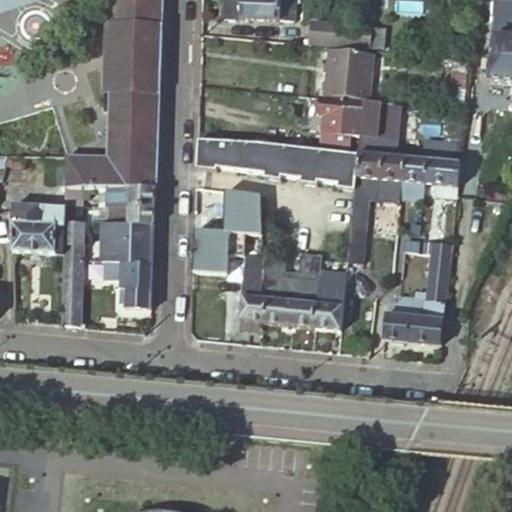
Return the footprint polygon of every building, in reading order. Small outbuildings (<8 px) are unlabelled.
[(163,0),(113,0),(113,26),(106,26),(104,94),(110,94),(108,161),(67,159),(67,160),(66,187),(82,188),(107,189),(127,189),(156,190),(163,0)] [(225,0),(225,21),(295,22),(295,0),(225,0)] [(511,2),(497,1),(486,0),(477,0),(476,13),(478,13),(478,17),(491,18),(492,14),(495,15),(487,82),(511,85),(511,2)] [(310,44),(371,48),(373,28),(312,23),(310,44)] [(325,97),(369,100),(373,54),(329,50),(325,97)] [(465,112),(470,62),(455,60),(449,111),(465,112)] [(365,103),(321,99),(319,117),(324,117),(322,134),(361,138),(363,120),(365,103)] [(382,104),(365,103),(363,120),(374,121),(374,117),(379,117),(379,121),(381,122),(382,104)] [(361,138),(379,139),(381,122),(379,121),(379,117),(374,117),(374,121),(363,120),(361,138)] [(399,141),(379,139),(361,138),(359,154),(398,157),(399,141)] [(261,145),(201,142),(200,167),(290,172),(292,148),(261,145)] [(292,148),(290,172),(290,176),(325,179),(328,152),(292,148)] [(323,201),(354,203),(359,156),(328,152),(325,179),(323,201)] [(402,183),(404,157),(398,157),(359,154),(359,156),(354,203),(349,259),(348,263),(348,265),(362,266),(368,202),(370,180),(378,180),(402,183)] [(425,185),(427,159),(404,157),(402,183),(403,183),(425,185)] [(458,188),(461,162),(427,159),(425,185),(433,185),(458,188)] [(66,187),(67,160),(48,160),(47,187),(66,188),(66,187)] [(370,180),(368,202),(376,203),(378,180),(370,180)] [(425,185),(403,183),(402,194),(425,196),(425,185)] [(457,201),(458,188),(433,185),(432,198),(457,201)] [(82,188),(66,187),(66,188),(66,207),(81,207),(82,188)] [(107,189),(82,188),(81,207),(107,208),(107,189)] [(126,209),(127,189),(107,189),(107,208),(109,208),(126,209)] [(156,210),(156,190),(127,189),(126,209),(156,210)] [(195,230),(193,272),(227,274),(229,233),(263,235),(260,196),(225,191),(225,232),(195,230)] [(66,207),(65,212),(65,226),(81,226),(81,207),(66,207)] [(81,207),(81,226),(84,227),(104,227),(109,227),(109,208),(107,208),(81,207)] [(12,220),(12,255),(57,256),(57,230),(65,230),(65,226),(65,212),(56,211),(55,218),(43,217),(43,210),(12,208),(12,220)] [(126,228),(126,209),(109,208),(109,227),(126,228)] [(155,229),(156,210),(126,209),(126,228),(129,228),(155,229)] [(64,256),(64,265),(84,265),(84,262),(84,227),(81,226),(65,226),(65,230),(64,256)] [(128,252),(129,228),(126,228),(109,227),(104,227),(103,264),(107,264),(113,265),(128,266),(128,261),(118,261),(118,251),(128,252)] [(153,270),(155,229),(129,228),(128,252),(118,251),(118,261),(128,261),(128,266),(128,269),(153,270)] [(57,230),(57,256),(64,256),(65,230),(57,230)] [(405,252),(420,254),(422,242),(407,240),(405,252)] [(384,340),(441,345),(452,245),(433,243),(432,249),(428,249),(428,255),(431,256),(427,295),(417,294),(416,301),(403,300),(401,318),(400,318),(389,317),(386,317),(384,340)] [(269,299),(266,325),(287,327),(317,330),(319,306),(324,258),(302,255),(299,280),(297,303),(282,302),(284,288),(266,286),(264,299),(269,299)] [(266,285),(266,286),(284,288),(282,302),(297,303),(299,280),(285,279),(286,262),(264,260),(264,263),(266,285)] [(242,322),(266,325),(269,299),(264,299),(266,286),(266,285),(264,263),(248,261),(242,322)] [(127,310),(152,311),(153,270),(128,269),(128,266),(113,265),(107,264),(106,282),(122,283),(121,305),(127,305),(127,310)] [(84,265),(64,265),(63,282),(83,282),(84,265)] [(83,282),(63,282),(62,327),(82,329),(83,282)] [(319,306),(317,330),(342,332),(345,295),(326,293),(325,306),(319,306)] [(391,303),(389,317),(400,318),(401,305),(391,303)]
